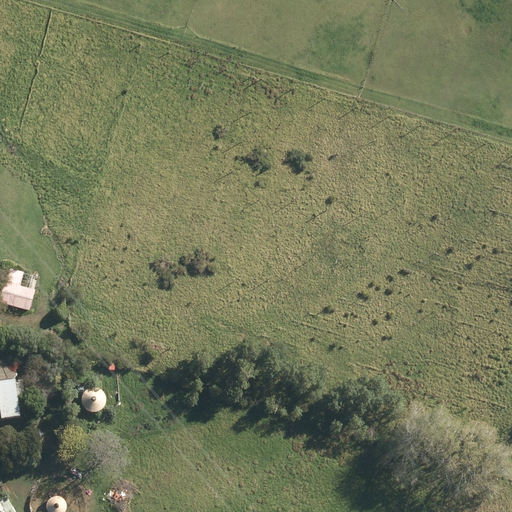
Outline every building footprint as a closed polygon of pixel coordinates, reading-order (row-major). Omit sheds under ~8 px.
[(0,300),(0,302),(28,312),(35,291),(31,290),(35,277),(10,269),(0,300)] [(0,422),(21,420),(18,399),(25,398),(23,381),(19,382),(19,379),(15,379),(12,360),(0,361),(0,422)] [(85,403),(87,406),(89,408),(93,410),(96,410),(99,409),(102,407),(104,404),(105,401),(105,397),(104,394),(101,391),(98,390),(95,389),(91,389),(88,391),(86,394),(84,397),(84,400),(85,403)] [(18,434),(19,442),(27,441),(27,434),(18,434)] [(48,511),(66,511),(67,511),(68,508),(67,505),(66,501),(64,499),(61,497),(58,496),(54,497),(51,499),(49,501),(47,504),(47,508),(48,511)]
